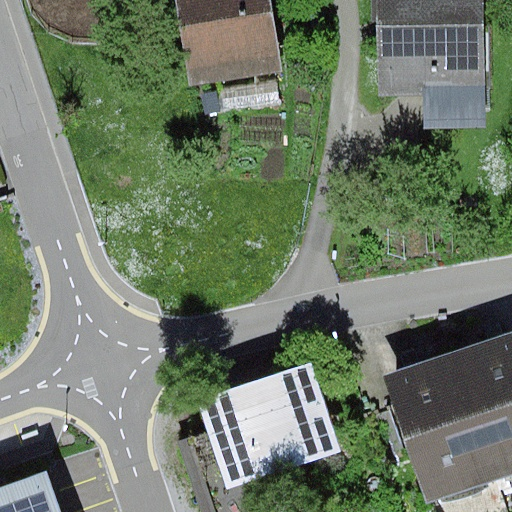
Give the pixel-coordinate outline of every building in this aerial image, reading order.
[(305,0),(208,0),(222,92),(317,79),(305,0)] [(511,0),(409,0),(410,93),(511,91),(511,0)] [(511,345),(418,380),(461,498),(511,479),(511,345)] [(347,366),(229,407),(259,494),(377,454),(347,366)] [(54,511),(40,474),(0,489),(0,511),(54,511)]
